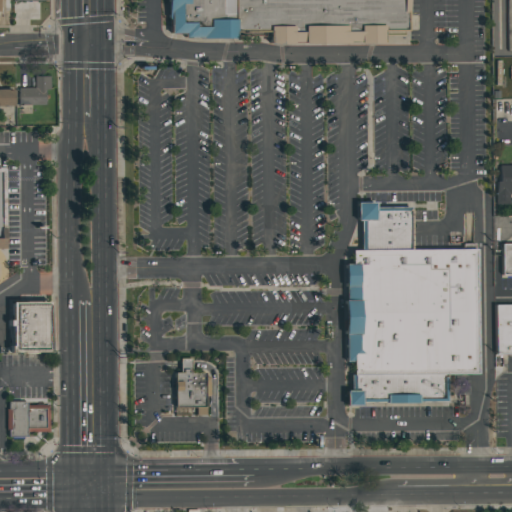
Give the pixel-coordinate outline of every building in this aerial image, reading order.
[(408,0),(408,33),(387,33),(387,45),(352,45),(352,49),(302,49),(302,45),(270,45),(270,31),(235,31),(235,39),(185,38),(185,32),(172,32),(172,0),(408,0)] [(45,105),(45,89),(49,90),(49,77),(34,76),(34,88),(17,88),(17,105),(45,105)] [(0,89),(0,106),(13,106),(12,89),(0,89)] [(511,163),(497,164),(496,203),(511,203),(511,194),(511,193),(511,163)] [(475,249),(410,250),(409,207),(374,208),(374,203),(356,203),(356,221),(360,221),(360,251),(351,251),(351,264),(343,265),(344,362),(351,362),(352,391),(345,391),(345,404),(445,403),(445,375),(476,374),(475,249)] [(511,244),(500,245),(501,276),(511,276),(511,244)] [(49,353),(48,304),(9,304),(10,354),(49,353)] [(511,354),(511,304),(494,305),(494,355),(511,354)] [(173,373),(173,408),(195,407),(195,416),(205,415),(204,396),(210,396),(209,374),(190,374),(190,359),(179,359),(179,373),(173,373)] [(48,432),(48,407),(26,408),(26,402),(6,402),(6,438),(25,437),(25,432),(48,432)]
